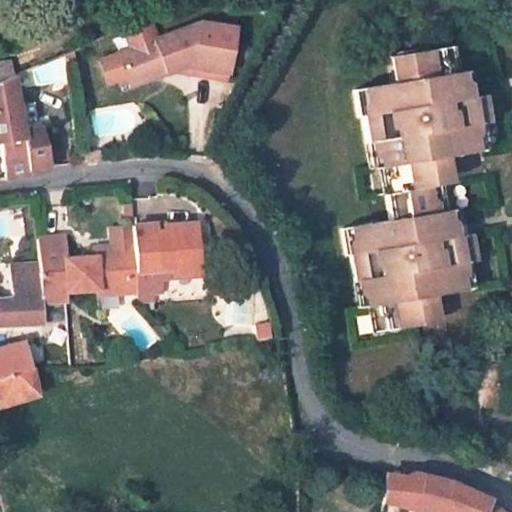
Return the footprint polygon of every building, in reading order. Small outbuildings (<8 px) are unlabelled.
[(221,80),(229,29),(195,22),(113,53),(122,77),(123,80),(158,66),(161,73),(169,70),(180,66),(182,72),(221,80)] [(392,38),(369,42),(373,61),(395,57),(392,38)] [(447,48),(395,57),(400,83),(351,92),(356,119),(359,118),(364,145),(374,144),(388,221),(338,230),(343,257),(346,257),(352,283),(358,282),(368,332),(432,321),(427,295),(472,287),(468,262),(475,262),(470,235),(445,240),(431,159),(479,152),(475,124),(483,123),(478,96),(456,99),(447,48)] [(122,77),(113,53),(96,60),(105,83),(122,77)] [(0,82),(10,78),(0,55),(0,82)] [(48,167),(37,125),(19,128),(10,78),(0,82),(0,172),(1,178),(27,173),(27,171),(48,167)] [(99,161),(97,150),(74,153),(76,164),(99,161)] [(198,269),(192,221),(162,223),(163,229),(152,230),(151,221),(130,223),(130,224),(134,270),(172,266),(172,271),(198,269)] [(130,224),(110,226),(112,244),(112,252),(123,251),(126,289),(136,289),(135,279),(134,270),(130,224)] [(94,252),(64,255),(63,234),(37,236),(41,271),(64,270),(66,290),(94,287),(95,292),(126,289),(123,251),(112,252),(112,244),(94,245),(94,252)] [(40,264),(7,265),(8,298),(0,298),(0,320),(43,319),(42,301),(66,300),(66,290),(64,270),(41,271),(40,264)] [(135,279),(172,275),(172,271),(172,266),(134,270),(135,279)] [(0,346),(7,370),(30,365),(24,341),(0,346)] [(0,405),(37,396),(30,365),(7,370),(0,371),(0,405)] [(385,472),(383,502),(421,511),(479,511),(489,500),(447,481),(412,472),(405,475),(385,472)] [(503,511),(489,500),(479,511),(503,511)]
